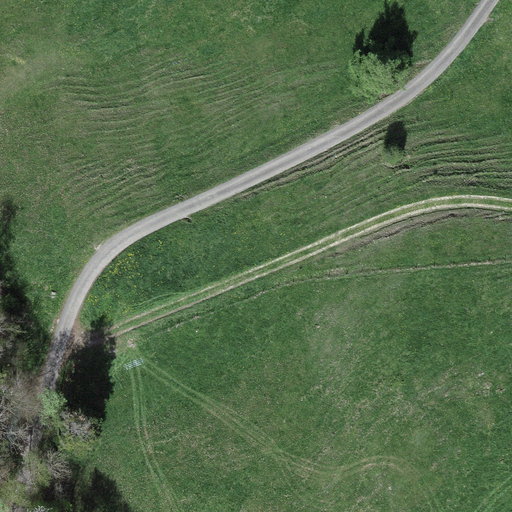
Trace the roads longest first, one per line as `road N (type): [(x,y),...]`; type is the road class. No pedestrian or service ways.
road 1 (unclassified): [(18,511),(76,294),(113,244),(398,100),(455,50),(490,0)]
road 2 (track): [(62,341),(101,335),(414,208),(511,205)]
